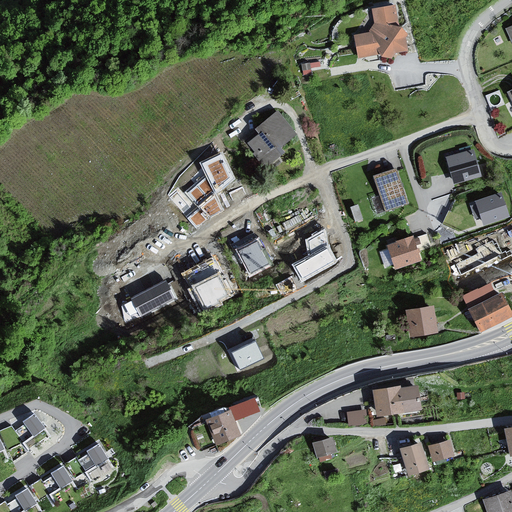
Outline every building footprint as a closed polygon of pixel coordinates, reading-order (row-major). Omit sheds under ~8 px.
[(398,25),(396,6),(372,9),(374,23),(369,32),(355,35),(359,57),(378,53),(393,58),(395,52),(409,51),(406,42),(408,32),(398,25)] [(297,135),(278,111),(255,129),(260,135),(249,143),(268,166),(285,152),(281,147),(297,135)] [(482,175),(475,149),(446,157),(454,183),(482,175)] [(236,179),(223,151),(200,162),(205,175),(184,192),(198,206),(186,216),(196,230),(208,217),(223,210),(215,193),(236,179)] [(410,205),(398,168),(372,176),(384,213),(410,205)] [(510,216),(502,192),(475,201),(483,225),(510,216)] [(308,256),(292,264),(301,280),(335,262),(327,246),(325,229),(306,240),(308,256)] [(422,259),(414,236),(388,246),(395,268),(422,259)] [(258,237),(235,248),(249,277),(272,266),(258,237)] [(219,271),(191,286),(204,311),(232,296),(219,271)] [(166,280),(131,299),(141,317),(176,299),(166,280)] [(462,294),(467,305),(494,292),(489,281),(462,294)] [(479,330),(511,313),(511,311),(503,294),(499,296),(496,291),(494,292),(467,305),(479,330)] [(436,334),(433,306),(404,309),(408,337),(436,334)] [(255,340),(231,351),(240,370),(264,359),(255,340)] [(402,385),(373,389),(377,417),(423,410),(420,385),(403,388),(402,385)] [(235,418),(245,414),(242,405),(232,409),(234,412),(209,422),(218,445),(242,436),(235,418)] [(363,411),(347,413),(348,424),(364,422),(363,411)] [(34,437),(45,429),(35,414),(24,422),(34,437)] [(333,437),(312,443),(317,458),(337,452),(333,437)] [(388,438),(366,443),(370,461),(391,457),(388,438)] [(449,441),(429,447),(433,462),(453,457),(449,441)] [(421,442),(399,449),(408,476),(429,470),(421,442)] [(99,445),(87,451),(90,455),(81,461),(87,471),(107,459),(99,445)] [(69,455),(76,469),(83,466),(78,455),(87,451),(86,448),(69,455)] [(63,466),(52,473),(53,476),(44,482),(52,494),(73,482),(63,466)] [(28,489),(16,496),(18,499),(7,506),(10,511),(22,511),(36,504),(28,489)] [(511,511),(511,495),(510,490),(484,499),(487,511),(511,511)]
